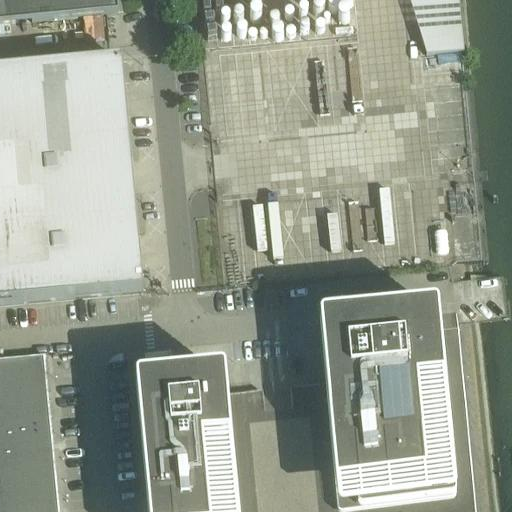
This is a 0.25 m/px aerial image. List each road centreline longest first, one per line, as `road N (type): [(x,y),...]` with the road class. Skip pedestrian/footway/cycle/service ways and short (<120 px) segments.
road 1 (unclassified): [(0,346),(185,335),(156,0)]
road 2 (unknown): [(185,335),(339,304),(449,294)]
